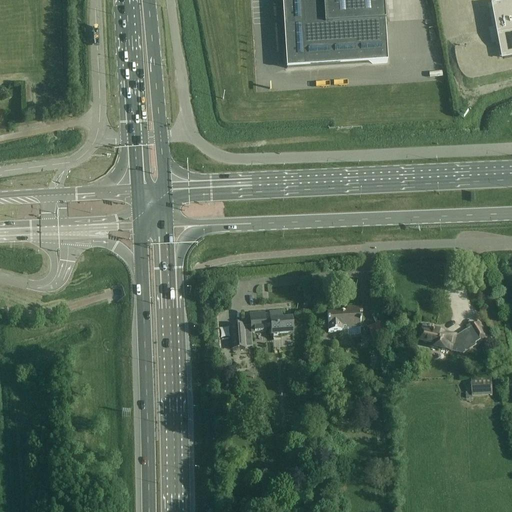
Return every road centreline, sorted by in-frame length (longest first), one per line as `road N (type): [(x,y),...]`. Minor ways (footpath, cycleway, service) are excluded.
road 1 (primary): [(511,173),(164,189)]
road 2 (unclassified): [(187,136),(217,156),(241,160),(511,149)]
road 3 (primary): [(197,226),(511,213)]
road 4 (motorway): [(142,302),(148,511)]
road 5 (motorway): [(174,511),(168,302)]
road 6 (residential): [(345,249),(511,241)]
road 7 (track): [(511,386),(486,273),(464,243)]
road 8 (unclassified): [(95,139),(94,0)]
road 9 (primary): [(125,0),(134,138)]
road 10 (primary): [(160,137),(147,0)]
road 11 (unclassified): [(187,136),(168,0)]
